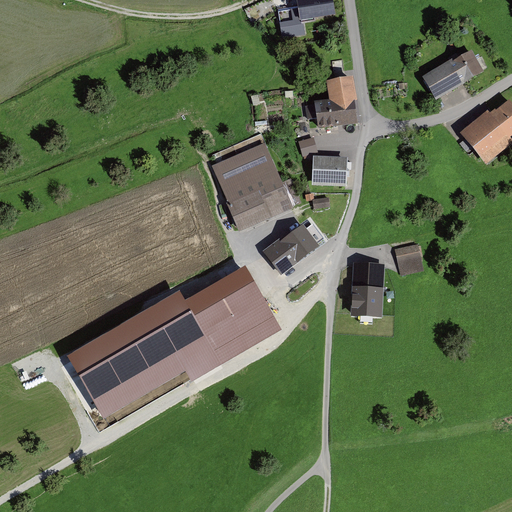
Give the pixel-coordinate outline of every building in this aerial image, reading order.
[(336,18),(332,0),(296,0),(301,24),(336,18)] [(454,63),(467,84),(484,75),(472,54),(454,63)] [(453,60),(422,79),(436,102),(467,84),(454,63),(453,60)] [(337,102),(312,106),(314,122),(325,121),(326,130),(336,129),(364,125),(359,82),(334,85),(337,102)] [(489,112),(461,134),(486,166),(511,146),(508,140),(511,136),(511,104),(510,102),(492,116),(489,112)] [(268,144),(216,164),(242,231),(294,210),(268,144)] [(313,159),(312,188),(347,190),(348,161),(313,159)] [(330,199),(314,201),(315,210),(331,209),(330,199)] [(307,222),(265,251),(282,275),(324,247),(307,222)] [(416,245),(398,249),(402,275),(420,271),(416,245)] [(386,267),(353,265),(349,315),(360,316),(373,317),(383,317),(386,267)] [(71,356),(105,416),(187,369),(193,380),(281,330),(247,270),(185,306),(178,294),(71,356)] [(360,323),(372,324),(373,317),(360,316),(360,323)]
